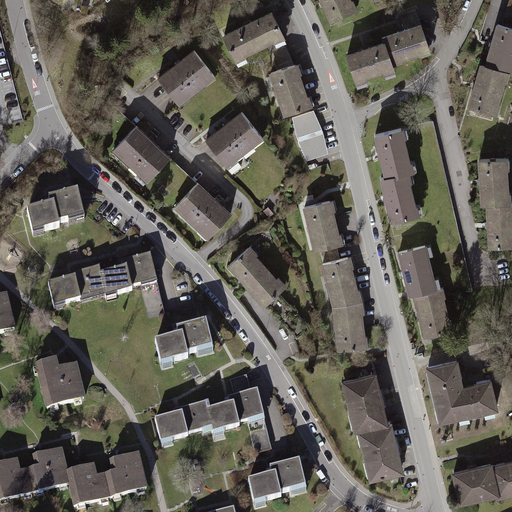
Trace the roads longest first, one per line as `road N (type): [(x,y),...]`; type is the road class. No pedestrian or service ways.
road 1 (residential): [(345,121),(436,511)]
road 2 (residential): [(396,511),(347,490),(318,455),(260,349),(193,265)]
road 3 (residential): [(193,265),(248,224),(249,204),(124,91)]
road 4 (residential): [(477,275),(435,79)]
road 5 (residential): [(193,265),(52,135)]
road 6 (residential): [(52,135),(15,0)]
road 7 (residential): [(295,0),(345,121)]
